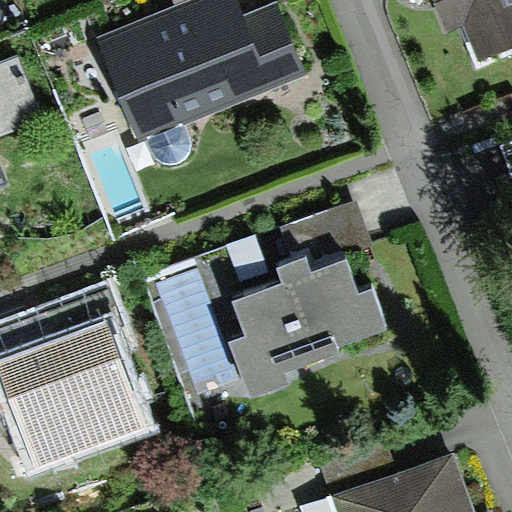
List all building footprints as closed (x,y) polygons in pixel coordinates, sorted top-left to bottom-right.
[(185,0),(97,35),(140,141),(146,139),(185,123),(307,74),(278,0),(243,15),(236,0),(185,0)] [(511,0),(443,0),(471,63),(511,45),(511,0)] [(0,61),(0,135),(43,118),(17,54),(0,61)] [(185,123),(146,139),(152,153),(156,158),(163,163),(170,164),(179,164),(186,159),(190,153),(192,144),(190,136),(185,123)] [(230,343),(250,398),(289,383),(286,375),(342,354),(339,347),(389,329),(373,288),(359,294),(346,259),(372,249),(356,205),(285,232),(297,264),(280,270),(286,285),(236,304),(248,336),(230,343)] [(106,284),(0,323),(0,418),(13,413),(33,469),(144,427),(108,331),(122,326),(106,284)] [(318,457),(331,494),(399,471),(387,434),(318,457)] [(475,511),(456,452),(399,471),(331,494),(336,511),(475,511)]
